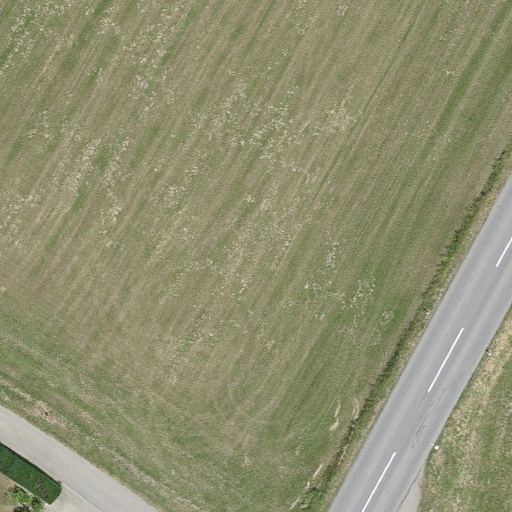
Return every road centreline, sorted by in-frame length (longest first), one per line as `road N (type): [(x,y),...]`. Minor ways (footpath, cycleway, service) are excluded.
road 1 (secondary): [(371,511),(511,256)]
road 2 (residential): [(0,427),(132,511)]
